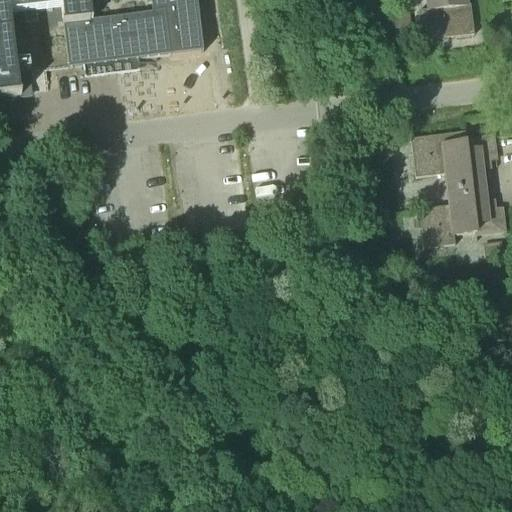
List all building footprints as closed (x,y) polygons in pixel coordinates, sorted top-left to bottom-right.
[(0,0),(0,100),(21,98),(20,96),(19,97),(17,77),(30,75),(32,95),(47,93),(45,73),(72,70),(72,69),(169,57),(169,58),(203,54),(202,53),(195,0),(0,0)] [(425,0),(427,12),(418,13),(421,44),(474,37),(470,7),(467,8),(465,0),(425,0)] [(410,28),(408,14),(393,16),(395,30),(410,28)] [(446,193),(484,189),(482,173),(489,172),(488,163),(496,162),(493,139),(466,142),(465,135),(409,141),(414,181),(445,177),(446,193)] [(378,154),(376,139),(363,141),(365,156),(378,154)] [(484,189),(446,193),(448,209),(418,212),(422,252),(454,247),(453,238),(475,235),(475,238),(504,235),(501,211),(494,212),(493,203),(486,204),(484,189)] [(501,245),(487,246),(489,261),(502,260),(501,245)]
